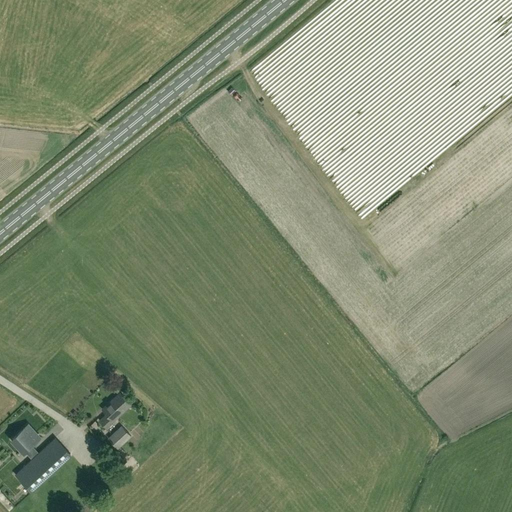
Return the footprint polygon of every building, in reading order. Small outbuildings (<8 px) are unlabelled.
[(112,425),(111,423),(131,405),(120,393),(102,409),(107,414),(100,421),(107,429),(112,425)] [(26,452),(32,458),(39,452),(33,446),(37,442),(41,439),(28,425),(13,440),(25,453),(26,452)] [(119,449),(132,437),(122,426),(109,438),(119,449)] [(32,458),(15,474),(32,493),(73,455),(56,437),(39,452),(32,458)] [(84,471),(72,484),(80,491),(92,477),(84,471)] [(51,494),(56,488),(47,481),(42,486),(51,494)]
